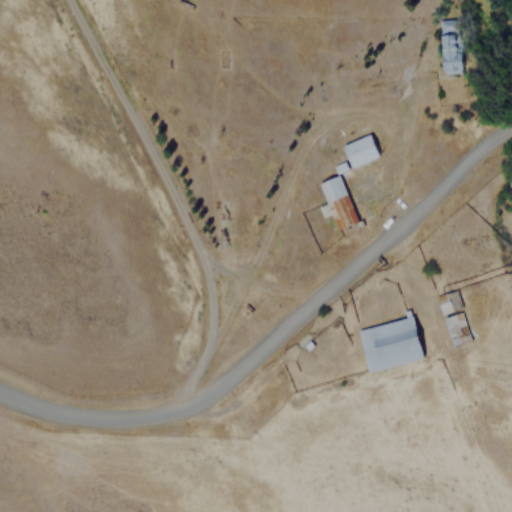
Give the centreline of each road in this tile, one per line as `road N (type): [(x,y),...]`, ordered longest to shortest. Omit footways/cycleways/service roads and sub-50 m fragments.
road 1 (residential): [(0,387),(52,413),(142,417),(179,409),(511,123)]
road 2 (track): [(179,409),(206,356),(209,269),(71,0)]
road 3 (track): [(204,256),(281,290),(327,285)]
